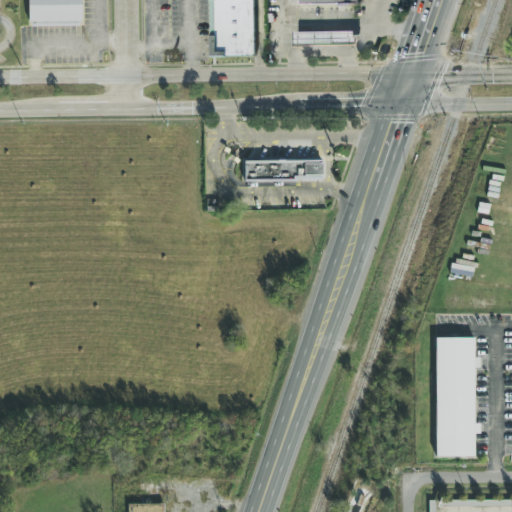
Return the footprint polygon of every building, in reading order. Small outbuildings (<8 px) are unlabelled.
[(27,0),(28,27),(81,27),(80,0),(27,0)] [(207,0),(208,56),(253,55),(252,0),(207,0)] [(292,32),(293,46),(353,44),(353,30),(292,32)] [(242,181),(321,181),(321,160),(242,161),(242,181)] [(472,457),(473,338),(435,338),(434,457),(472,457)] [(511,511),(511,500),(440,501),(441,511),(511,511)] [(162,511),(162,503),(127,504),(127,511),(162,511)]
